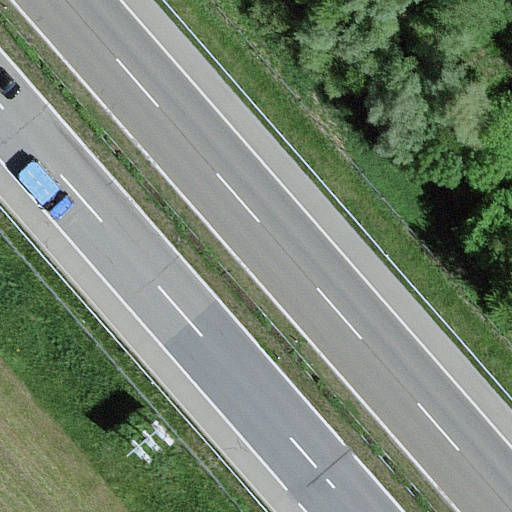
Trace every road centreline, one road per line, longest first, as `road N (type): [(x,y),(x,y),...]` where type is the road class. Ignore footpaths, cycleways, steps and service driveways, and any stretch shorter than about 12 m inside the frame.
road 1 (motorway): [(511,510),(68,0)]
road 2 (motorway): [(0,106),(354,511)]
